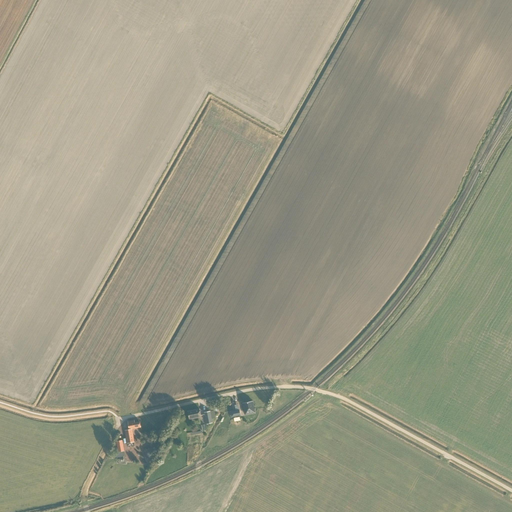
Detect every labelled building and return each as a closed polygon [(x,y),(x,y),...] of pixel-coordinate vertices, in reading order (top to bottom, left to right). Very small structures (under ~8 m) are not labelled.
[(252,401),(243,403),(245,412),(254,411),(253,405),(254,405),(253,402),(252,402),(252,401)] [(188,411),(190,419),(201,416),(200,408),(188,411)] [(213,422),(212,418),(210,410),(204,412),(206,423),(213,422)] [(134,422),(133,420),(127,421),(128,424),(129,429),(125,430),(127,443),(134,442),(132,429),(141,427),(140,421),(134,422)] [(118,452),(124,450),(123,440),(116,441),(118,452)]
